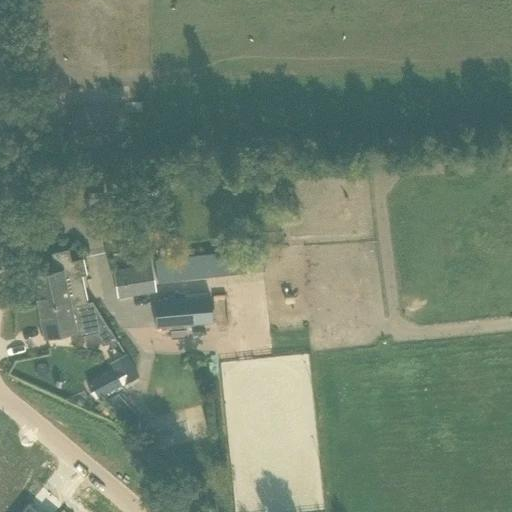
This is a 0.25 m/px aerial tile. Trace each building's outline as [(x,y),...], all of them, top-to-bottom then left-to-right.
[(70,108),(71,134),(116,132),(115,104),(90,105),(90,107),(70,108)] [(86,167),(86,192),(102,192),(102,167),(86,167)] [(262,247),(154,259),(156,282),(264,270),(262,247)] [(32,277),(38,307),(85,297),(84,292),(83,292),(80,276),(86,274),(83,259),(71,261),(69,249),(51,253),(53,265),(50,266),(52,273),(32,277)] [(117,273),(121,296),(155,290),(151,267),(117,273)] [(208,295),(154,299),(157,326),(210,321),(208,295)] [(85,297),(38,307),(45,337),(74,330),(75,337),(108,330),(91,301),(86,303),(85,297)] [(113,368),(88,382),(96,398),(122,384),(137,376),(125,355),(110,363),(113,368)] [(38,511),(28,503),(20,511),(38,511)]
